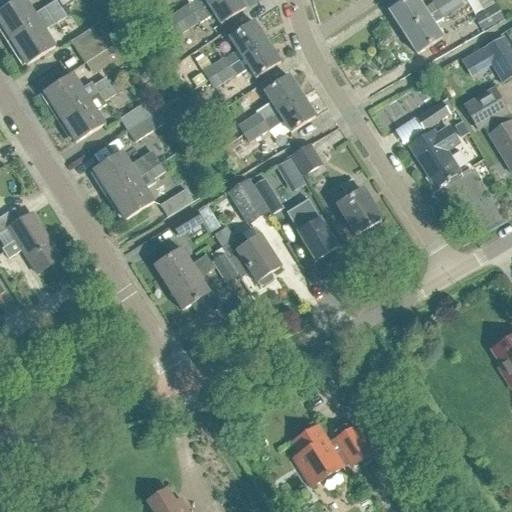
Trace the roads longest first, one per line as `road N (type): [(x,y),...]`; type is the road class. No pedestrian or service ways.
road 1 (residential): [(452,275),(322,76),(294,0)]
road 2 (residential): [(181,394),(341,332),(452,275)]
road 3 (track): [(478,511),(357,324)]
road 4 (residential): [(109,267),(0,96)]
road 5 (residential): [(0,433),(181,394)]
road 6 (residential): [(181,394),(109,267)]
road 7 (residential): [(0,335),(109,267)]
